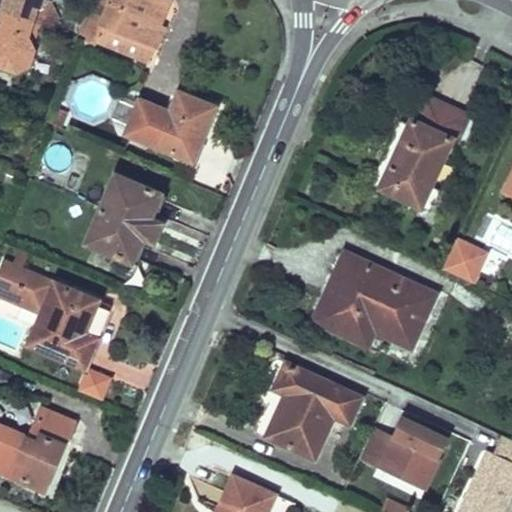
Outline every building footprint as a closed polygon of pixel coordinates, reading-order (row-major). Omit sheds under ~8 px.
[(9,0),(2,0),(0,8),(0,11),(5,13),(9,0)] [(9,0),(5,13),(34,22),(38,8),(51,1),(50,0),(9,0)] [(159,24),(169,0),(91,0),(76,37),(95,45),(97,40),(148,61),(154,47),(155,47),(164,26),(159,24)] [(59,16),(51,1),(38,8),(34,22),(40,24),(76,36),(81,24),(59,16)] [(34,22),(5,13),(0,27),(0,26),(0,66),(17,72),(31,65),(25,54),(36,49),(34,45),(29,36),(34,22)] [(40,24),(34,22),(29,36),(34,45),(40,24)] [(31,65),(36,49),(25,54),(31,65)] [(215,107),(179,92),(171,113),(140,100),(127,134),(191,160),(199,143),(201,143),(215,107)] [(457,142),(469,116),(427,96),(415,122),(412,120),(409,126),(390,167),(381,163),(372,184),(429,211),(439,190),(430,186),(452,140),(457,142)] [(55,107),(49,122),(61,127),(67,112),(55,107)] [(381,163),(390,167),(409,126),(400,122),(381,163)] [(162,194),(116,175),(87,244),(133,263),(143,239),(154,244),(163,223),(152,218),(162,194)] [(477,248),(457,238),(442,269),(473,283),(483,261),(477,248)] [(487,252),(477,248),(483,261),(487,252)] [(436,294),(345,252),(334,275),(334,276),(334,278),(334,279),(335,280),(336,280),(341,283),(335,296),(326,292),(313,320),(368,345),(375,330),(411,347),(436,294)] [(4,261),(0,271),(0,295),(23,305),(30,287),(22,284),(28,271),(4,261)] [(341,283),(336,280),(335,280),(334,279),(334,278),(334,276),(334,275),(326,292),(335,296),(341,283)] [(55,282),(29,345),(85,367),(111,305),(55,282)] [(286,394),(266,437),(314,459),(334,416),(349,423),(361,397),(286,363),(274,389),(286,394)] [(87,364),(76,389),(102,399),(112,375),(87,364)] [(47,436),(50,429),(67,437),(71,438),(78,422),(41,407),(35,422),(37,423),(30,437),(0,424),(0,471),(45,490),(65,444),(47,436)] [(358,460),(428,490),(454,439),(404,417),(395,437),(376,427),(358,460)] [(67,437),(50,429),(47,436),(65,444),(67,437)] [(503,511),(511,494),(511,439),(503,435),(494,453),(488,450),(472,485),(478,487),(466,511),(503,511)] [(267,511),(275,495),(233,476),(216,511),(267,511)] [(466,511),(478,487),(472,485),(459,511),(466,511)] [(396,511),(400,506),(386,499),(381,511),(383,511),(396,511)]
